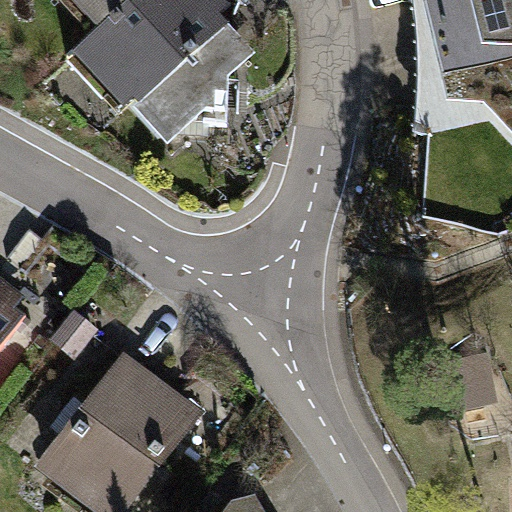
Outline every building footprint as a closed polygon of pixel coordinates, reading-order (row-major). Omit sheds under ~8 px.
[(168,155),(197,129),(229,130),(229,83),(221,75),(206,88),(187,68),(229,28),(201,0),(141,0),(113,27),(81,58),(168,155)] [(88,0),(113,27),(141,0),(88,0)] [(511,0),(425,0),(432,26),(434,30),(437,32),(441,33),(445,33),(464,104),(485,105),(511,134),(511,0)] [(0,355),(27,319),(0,299),(0,355)] [(97,333),(78,317),(57,344),(77,359),(97,333)] [(129,360),(44,477),(92,511),(135,511),(197,428),(151,394),(159,382),(129,360)] [(489,368),(457,376),(467,416),(499,408),(489,368)] [(267,511),(261,500),(234,504),(227,511),(267,511)]
